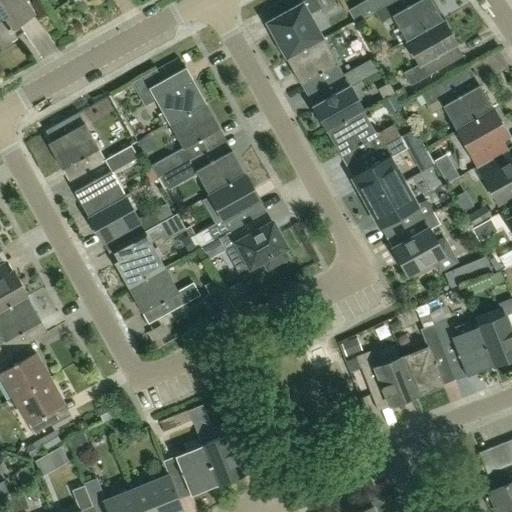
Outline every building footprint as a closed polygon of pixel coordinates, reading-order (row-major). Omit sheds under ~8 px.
[(12,31),(35,15),(24,0),(0,0),(0,48),(16,37),(12,31)] [(315,0),(307,0),(266,23),(286,59),(323,39),(309,15),(321,8),(315,0)] [(374,12),(386,5),(383,0),(366,0),(348,11),(355,23),(374,12)] [(394,0),(386,5),(374,12),(381,23),(392,17),(406,41),(442,20),(431,0),(394,0)] [(456,43),(442,20),(406,41),(419,64),(404,72),(411,85),(452,62),(445,49),(456,43)] [(323,39),(286,59),(301,86),(309,81),(314,90),(343,74),(323,39)] [(319,99),(311,103),(326,130),(363,110),(350,87),(379,70),(371,58),(343,74),(314,90),(319,99)] [(176,59),(144,76),(157,100),(164,96),(177,119),(199,107),(186,84),(194,80),(187,68),(182,70),(176,59)] [(428,106),(440,100),(457,131),(493,110),(469,67),(421,94),(428,106)] [(380,101),(394,93),(388,82),(374,90),(380,101)] [(401,108),(394,95),(382,102),(389,115),(401,108)] [(184,147),(151,165),(158,176),(158,177),(190,160),(190,159),(218,143),(213,134),(221,130),(206,103),(199,107),(177,119),(170,123),(184,147)] [(363,110),(326,130),(341,158),(350,153),(355,162),(400,137),(394,125),(377,135),(363,110)] [(511,143),(493,110),(457,131),(477,166),(511,146),(511,143)] [(78,113),(45,131),(51,142),(49,143),(64,170),(72,166),(77,174),(104,159),(85,124),(84,123),(78,113)] [(400,137),(346,166),(367,203),(403,182),(390,159),(407,150),(400,137)] [(218,143),(190,159),(190,160),(210,195),(246,175),(231,147),(223,152),(218,143)] [(82,183),(74,188),(89,215),(125,194),(113,172),(138,158),(131,146),(106,160),(105,159),(104,159),(77,174),(82,183)] [(511,146),(477,166),(497,203),(511,194),(511,146)] [(459,175),(454,165),(441,172),(447,182),(459,175)] [(209,227),(195,235),(201,247),(215,239),(219,237),(220,236),(230,231),(253,218),(248,210),(261,202),(246,175),(210,195),(210,196),(223,219),(215,224),(209,227)] [(403,182),(367,203),(371,211),(382,230),(390,225),(395,234),(423,218),(433,212),(427,200),(416,206),(403,182)] [(125,194),(89,215),(104,242),(112,238),(117,246),(161,222),(154,210),(138,218),(126,196),(125,194)] [(484,206),(465,217),(471,228),(473,227),(491,217),(484,206)] [(400,242),(391,247),(407,275),(433,261),(434,260),(437,266),(444,268),(452,264),(454,257),(447,245),(440,243),(438,244),(437,244),(430,230),(437,226),(440,224),(433,212),(423,218),(395,234),(400,242)] [(121,255),(113,260),(128,287),(165,267),(152,243),(162,237),(164,241),(186,228),(177,213),(176,213),(161,222),(117,246),(121,255)] [(286,247),(271,220),(258,227),(253,218),(230,231),(237,243),(250,266),(250,267),(261,261),(267,272),(290,259),(284,249),(286,247)] [(473,229),(480,240),(496,231),(489,220),(473,229)] [(214,244),(202,251),(207,260),(219,252),(214,244)] [(0,263),(0,310),(28,295),(8,259),(0,263)] [(165,267),(128,287),(144,315),(155,309),(160,317),(174,309),(185,304),(185,303),(200,295),(193,283),(179,291),(165,267)] [(215,279),(204,285),(209,295),(219,314),(230,308),(215,279)] [(0,333),(4,340),(0,342),(0,357),(22,346),(30,341),(40,336),(35,327),(43,323),(28,295),(0,310),(0,333)] [(503,317),(478,327),(493,366),(511,358),(511,298),(498,303),(499,306),(503,317)] [(433,325),(451,372),(459,369),(462,378),(467,376),(478,372),(493,366),(478,327),(453,337),(446,320),(444,321),(433,325)] [(427,347),(401,357),(416,396),(446,384),(443,375),(451,372),(433,325),(424,328),(420,330),(427,347)] [(22,346),(0,357),(0,373),(13,397),(50,376),(35,350),(27,354),(22,346)] [(370,351),(356,357),(357,358),(362,372),(363,372),(372,395),(383,391),(389,406),(416,396),(401,357),(376,367),(370,351)] [(50,376),(13,397),(33,433),(62,418),(57,409),(65,404),(50,376)] [(203,405),(188,411),(188,413),(197,434),(212,428),(203,406),(203,405)] [(53,429),(24,446),(31,458),(60,441),(53,429)] [(216,480),(218,485),(257,469),(241,430),(203,446),(216,480)] [(91,449),(83,433),(68,440),(75,456),(91,449)] [(511,439),(502,444),(510,465),(511,463),(511,439)] [(502,444),(490,449),(498,469),(510,465),(502,444)] [(46,454),(54,469),(67,461),(59,446),(46,454)] [(203,446),(201,446),(164,461),(169,474),(173,484),(185,479),(190,491),(216,480),(203,446)] [(490,449),(478,453),(487,474),(498,469),(490,449)] [(184,511),(173,484),(169,474),(131,490),(139,511),(184,511)] [(84,483),(84,485),(95,511),(139,511),(131,490),(106,500),(97,477),(84,483)] [(0,499),(1,499),(9,494),(2,482),(0,483),(0,499)] [(511,511),(511,483),(489,493),(494,507),(496,511),(511,511)] [(72,489),(80,510),(75,511),(95,511),(84,485),(72,489)]
